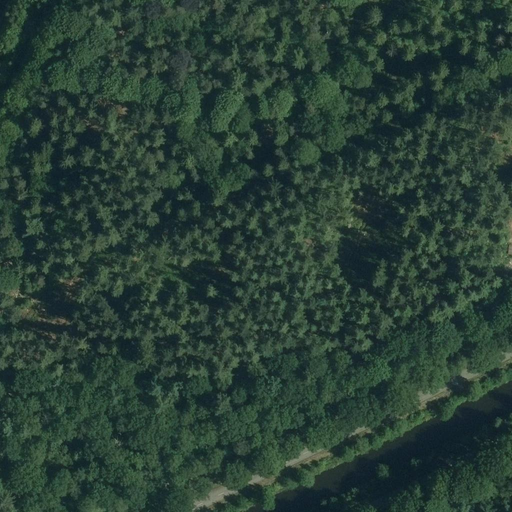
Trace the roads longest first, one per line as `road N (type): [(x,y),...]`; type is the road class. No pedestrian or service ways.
road 1 (track): [(0,312),(511,63)]
road 2 (tertiary): [(185,511),(511,352)]
road 3 (unclassified): [(359,511),(511,438)]
road 4 (track): [(310,160),(344,0)]
